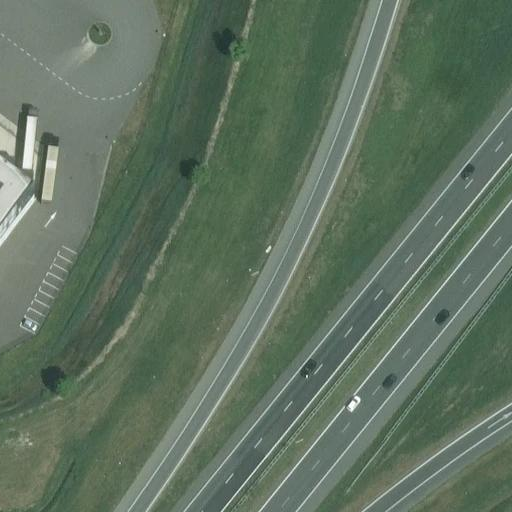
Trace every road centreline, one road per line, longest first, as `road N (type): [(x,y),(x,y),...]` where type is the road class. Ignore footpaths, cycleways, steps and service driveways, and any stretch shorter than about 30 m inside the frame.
road 1 (motorway): [(388,0),(368,67),(272,286),(131,511)]
road 2 (motorway): [(511,130),(208,511)]
road 3 (motorway): [(278,511),(511,221)]
road 4 (motorway): [(377,511),(511,414)]
